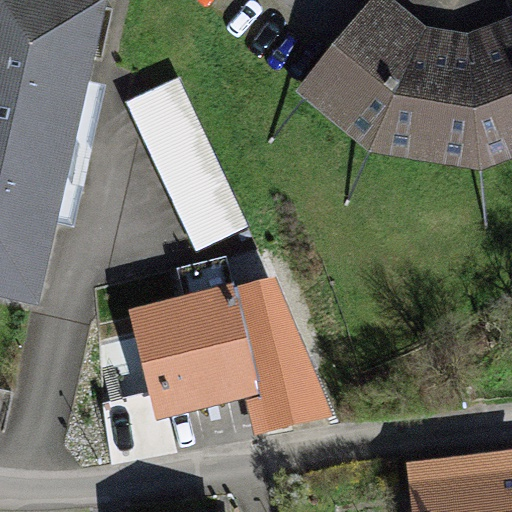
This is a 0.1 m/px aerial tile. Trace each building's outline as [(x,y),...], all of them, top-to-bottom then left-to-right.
[(0,0),(0,309),(34,318),(112,4),(97,0),(0,0)] [(373,0),(371,0),(289,107),(324,130),(361,146),(409,160),(446,162),(494,155),(511,146),(511,31),(508,22),(466,35),(437,38),(410,27),(373,0)] [(192,58),(131,88),(208,243),(270,213),(192,58)] [(274,276),(129,309),(157,419),(245,397),(254,434),(330,412),(274,276)] [(505,464),(403,470),(405,511),(511,511),(511,476),(505,477),(505,464)]
